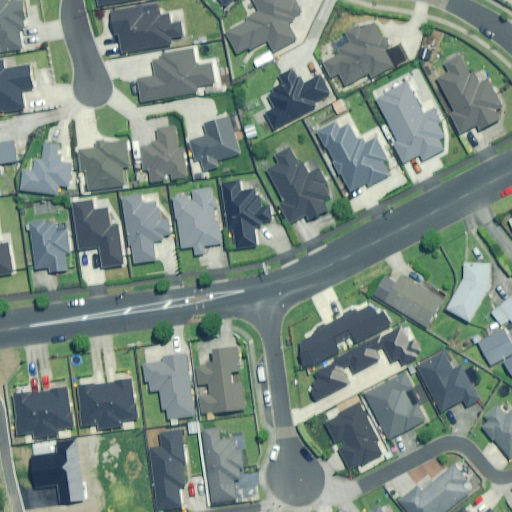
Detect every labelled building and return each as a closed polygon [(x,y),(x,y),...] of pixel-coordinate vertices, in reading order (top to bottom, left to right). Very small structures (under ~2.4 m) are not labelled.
[(20,39),(23,39),(21,22),(26,21),(24,1),(9,3),(8,0),(0,1),(0,53),(22,50),(20,39)] [(89,0),(91,13),(99,12),(99,8),(147,0),(89,0)] [(218,0),(226,9),(235,0),(218,0)] [(251,0),(261,15),(226,35),(237,55),(243,51),(251,53),(267,44),(274,55),(297,41),(288,25),(302,17),(292,0),(251,0)] [(171,40),(183,39),(181,25),(178,26),(170,27),(169,18),(160,19),(159,14),(145,17),(143,8),(110,13),(114,36),(118,35),(121,54),(147,50),(172,46),(171,40)] [(111,32),(109,18),(96,20),(99,34),(111,32)] [(336,53),(338,56),(334,58),(329,48),(318,53),(331,79),(339,75),(345,87),(369,75),(371,79),(393,68),(384,49),(387,48),(374,22),(347,35),(336,41),(341,51),(336,53)] [(195,67),(192,51),(152,58),(155,77),(137,80),(141,103),(197,94),(196,88),(214,85),(210,65),(195,67)] [(476,86),(460,57),(447,64),(452,72),(437,80),(454,113),(449,115),(460,136),(477,127),(480,132),(501,121),(495,110),(502,107),(488,80),(476,86)] [(4,70),(3,62),(0,61),(0,113),(24,110),(22,91),(33,89),(29,67),(4,70)] [(315,104),(332,94),(321,76),(302,86),(293,69),(279,76),(282,82),(270,89),(272,92),(268,95),(274,107),(266,112),(277,131),(318,109),(315,104)] [(388,124),(381,128),(388,142),(395,138),(397,141),(392,144),(403,166),(419,158),(422,163),(444,152),(439,141),(445,138),(438,125),(442,124),(437,114),(434,109),(424,115),(407,82),(375,98),(388,124)] [(346,111),(340,100),(331,105),(337,116),(346,111)] [(239,155),(228,117),(204,124),(208,136),(189,142),(198,174),(219,168),(217,162),(239,155)] [(339,130),(335,123),(316,133),(350,194),(367,185),(369,188),(390,176),(383,162),(387,160),(376,139),(361,147),(349,125),(339,130)] [(257,137),(253,125),(243,128),(247,140),(257,137)] [(187,178),(178,126),(157,130),(159,143),(140,146),(144,171),(148,170),(151,184),(187,178)] [(129,168),(127,141),(98,144),(98,149),(79,151),(81,170),(86,169),(88,191),(125,187),(123,169),(129,168)] [(0,143),(0,177),(1,177),(0,173),(0,165),(17,163),(14,142),(0,143)] [(60,146),(43,144),(42,161),(35,161),(34,172),(22,171),(20,193),(58,196),(59,187),(69,188),(71,165),(58,164),(60,146)] [(305,177),(293,148),(277,155),(280,164),(268,169),(283,204),(280,205),(289,225),(314,215),(315,217),(328,211),(322,198),(329,195),(319,171),(305,177)] [(271,223),(268,207),(263,208),(260,194),(255,195),(254,190),(241,193),(238,181),(222,185),(235,251),(256,247),(254,235),(264,233),(262,225),(271,223)] [(222,245),(212,189),(193,192),(194,196),(173,199),(182,250),(193,248),(195,257),(205,255),(204,248),(222,245)] [(166,221),(164,221),(160,222),(156,203),(143,206),(140,195),(122,199),(130,241),(128,242),(133,265),(154,261),(151,244),(157,243),(163,241),(162,238),(169,236),(166,221)] [(93,211),(92,200),(71,204),(79,252),(99,249),(103,270),(124,266),(117,226),(110,228),(107,209),(93,211)] [(30,232),(34,270),(49,268),(50,271),(68,269),(66,253),(69,252),(66,219),(29,223),(30,232)] [(0,276),(15,274),(15,271),(10,241),(0,242),(0,276)] [(489,288),(490,266),(463,265),(461,284),(447,311),(469,323),(489,288)] [(397,286),(384,278),(373,295),(427,328),(443,302),(402,277),(397,286)] [(508,320),(511,324),(511,322),(511,296),(491,313),(500,326),(508,320)] [(511,345),(502,330),(478,346),(491,367),(502,361),(511,376),(511,345)] [(327,342),(324,336),(299,348),(305,362),(311,359),(329,396),(353,384),(350,379),(369,370),(360,352),(354,356),(345,338),(331,345),(327,342)] [(198,397),(201,417),(245,410),(241,384),(233,385),(231,374),(240,372),(236,348),(214,351),(216,364),(195,368),(198,386),(209,385),(210,395),(198,397)] [(453,371),(444,354),(418,367),(442,416),(464,405),(466,409),(480,402),(462,366),(453,371)] [(164,423),(196,418),(192,398),(186,355),(162,359),(163,362),(143,365),(148,393),(160,391),(164,423)] [(83,424),(98,423),(99,433),(123,430),(122,421),(135,420),(132,380),(116,382),(116,384),(80,387),(83,424)] [(410,402),(402,386),(396,389),(392,381),(365,395),(389,441),(426,422),(415,400),(410,402)] [(317,410),(311,385),(296,388),(302,414),(317,410)] [(34,433),(35,442),(59,439),(58,430),(72,428),(67,390),(15,397),(18,424),(20,435),(34,433)] [(511,460),(511,409),(506,402),(479,425),(497,446),(493,449),(507,465),(511,460)] [(385,454),(359,403),(332,417),(333,418),(324,423),(335,445),(342,441),(345,446),(338,450),(349,472),(385,454)] [(220,442),(218,429),(201,431),(212,504),(236,500),(233,481),(243,479),(237,440),(220,442)] [(185,496),(182,433),(162,434),(163,448),(153,449),(157,511),(180,509),(180,496),(185,496)] [(467,481),(455,466),(421,492),(417,487),(398,502),(406,511),(447,511),(470,495),(462,485),(467,481)] [(133,506),(128,475),(84,482),(88,511),(116,511),(116,509),(133,506)]
